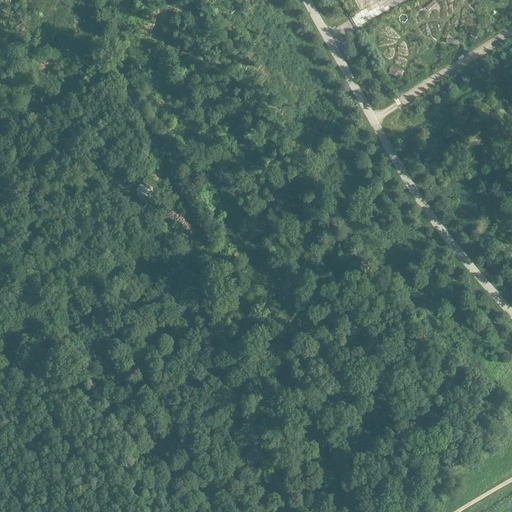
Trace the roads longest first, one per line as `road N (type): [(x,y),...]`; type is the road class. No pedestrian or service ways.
road 1 (unclassified): [(511,311),(430,219),(307,0)]
road 2 (unknown): [(378,129),(415,123),(511,63)]
